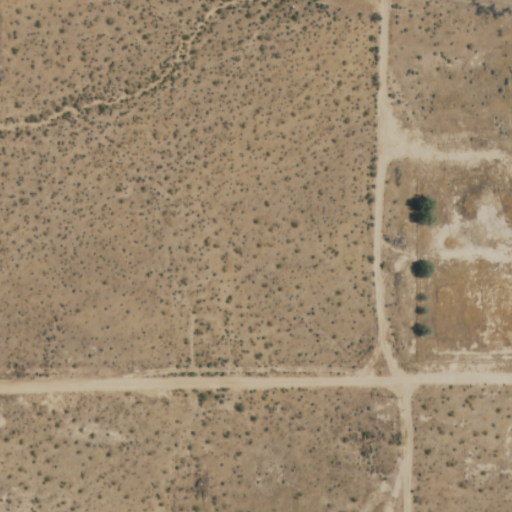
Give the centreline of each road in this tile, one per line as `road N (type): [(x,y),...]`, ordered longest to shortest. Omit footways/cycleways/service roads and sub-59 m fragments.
road 1 (track): [(406,511),(403,0)]
road 2 (track): [(0,387),(406,382)]
